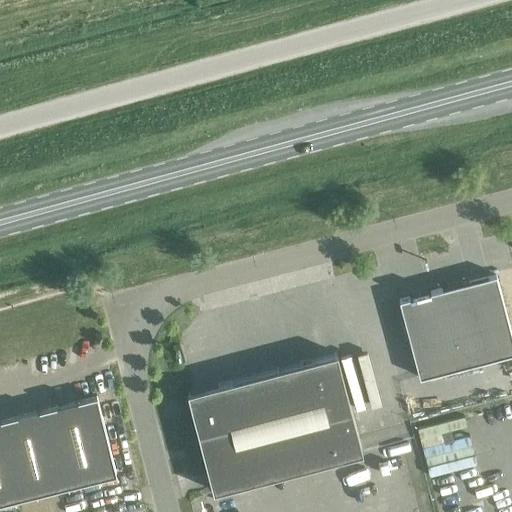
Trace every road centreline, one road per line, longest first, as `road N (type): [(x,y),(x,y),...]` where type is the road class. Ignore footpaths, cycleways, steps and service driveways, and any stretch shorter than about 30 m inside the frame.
road 1 (residential): [(167,511),(131,366),(131,332),(154,295),(511,203)]
road 2 (primary): [(0,223),(511,85)]
road 3 (residential): [(0,127),(469,0)]
